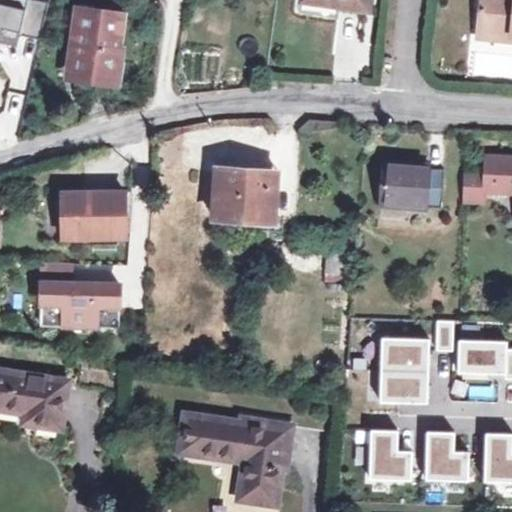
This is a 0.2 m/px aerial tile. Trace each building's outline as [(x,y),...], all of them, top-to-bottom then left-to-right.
[(41,38),(49,1),(42,0),(0,0),(0,36),(20,42),(22,34),(41,38)] [(363,0),(302,0),(302,1),(363,8),(363,0)] [(511,0),(483,0),(480,32),(511,35),(511,0)] [(123,51),(119,50),(124,18),(79,11),(70,75),(118,82),(123,51)] [(480,39),(511,42),(511,35),(480,32),(480,39)] [(511,193),(511,158),(488,158),(487,175),(467,175),(466,200),(484,200),(484,192),(511,193)] [(442,208),(445,170),(430,168),(430,166),(385,163),(379,205),(425,210),(425,206),(442,208)] [(270,188),(270,170),(218,168),(214,227),(282,231),(282,222),(276,222),(277,188),(270,188)] [(278,170),(270,170),(270,188),(277,188),(278,170)] [(125,193),(66,193),(66,215),(63,215),(63,239),(80,239),(80,237),(125,237),(125,193)] [(329,246),(329,272),(353,273),(356,233),(295,229),(294,244),(329,246)] [(319,253),(296,253),(296,272),(319,272),(319,253)] [(71,262),(44,261),(43,303),(57,304),(57,326),(96,327),(118,328),(121,285),(71,282),(71,262)] [(43,303),(42,326),(57,326),(57,304),(43,303)] [(453,321),(438,321),(437,350),(452,350),(453,321)] [(281,328),(281,344),(309,346),(310,329),(281,328)] [(429,371),(429,339),(383,338),(382,369),(429,371)] [(507,341),(460,340),(459,372),(506,373),(506,378),(511,377),(511,348),(506,349),(507,341)] [(429,371),(382,369),(381,402),(427,403),(429,371)] [(38,414),(37,424),(61,428),(67,383),(0,373),(0,408),(28,412),(38,414)] [(27,422),(37,424),(38,414),(28,412),(27,422)] [(239,498),(275,503),(280,469),(285,469),(292,427),(243,419),(242,425),(186,416),(181,450),(245,461),(239,498)] [(399,431),(372,430),(370,478),(413,479),(414,451),(398,451),(399,431)] [(455,432),(428,432),(426,479),(469,481),(469,453),(454,452),(455,432)] [(511,434),(486,434),(485,481),(511,482),(511,434)]
